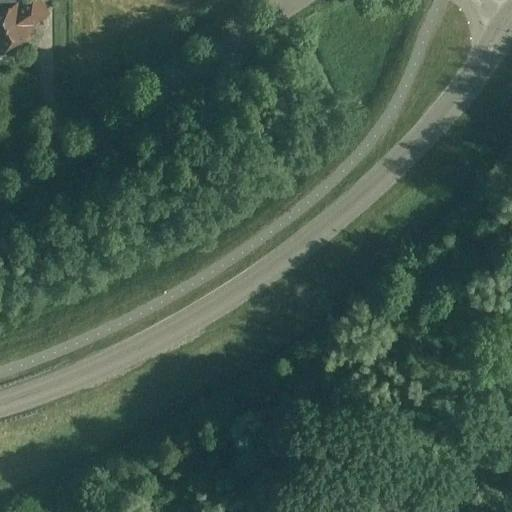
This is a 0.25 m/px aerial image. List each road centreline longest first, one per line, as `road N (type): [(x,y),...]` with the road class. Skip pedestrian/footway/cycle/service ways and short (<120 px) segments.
road 1 (tertiary): [(0,405),(155,341),(309,241),(421,139),(478,72),(501,19)]
road 2 (unclassified): [(297,0),(0,198)]
